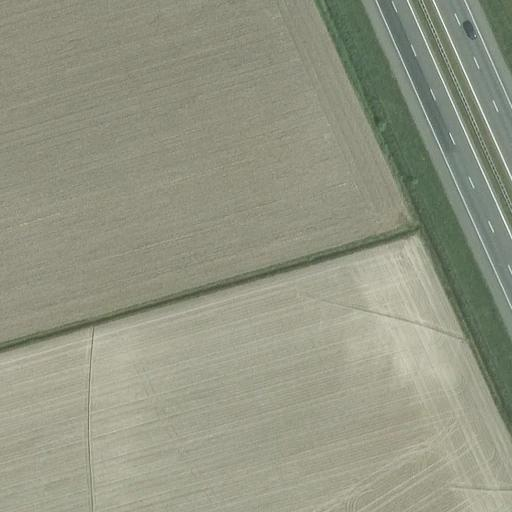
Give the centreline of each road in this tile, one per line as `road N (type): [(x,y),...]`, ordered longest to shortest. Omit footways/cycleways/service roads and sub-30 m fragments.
road 1 (motorway): [(393,0),(511,268)]
road 2 (motorway): [(511,143),(450,0)]
